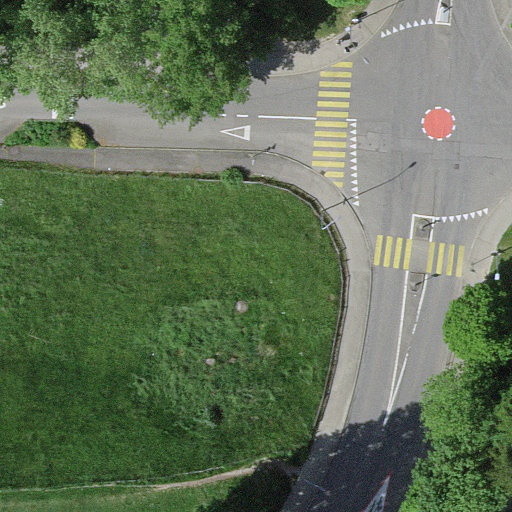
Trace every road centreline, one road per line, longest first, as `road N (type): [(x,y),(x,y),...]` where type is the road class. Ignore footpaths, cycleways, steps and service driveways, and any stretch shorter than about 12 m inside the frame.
road 1 (residential): [(440,122),(0,108)]
road 2 (residential): [(351,511),(369,478),(405,342),(440,122)]
road 3 (residential): [(440,122),(446,0)]
